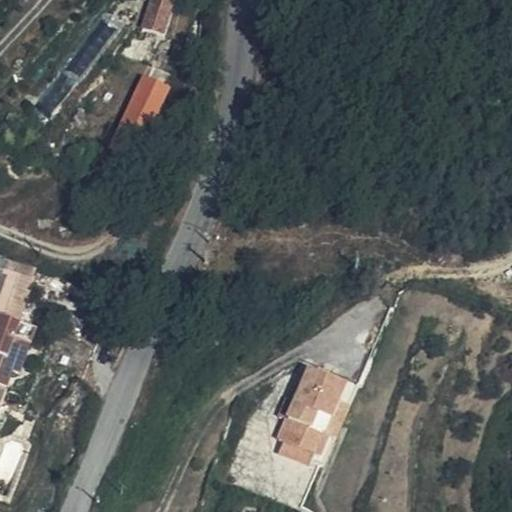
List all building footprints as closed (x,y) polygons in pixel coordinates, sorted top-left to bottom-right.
[(178,2),(171,0),(154,0),(145,28),(167,35),(178,2)] [(111,12),(97,22),(111,39),(125,29),(111,12)] [(176,54),(200,61),(205,43),(183,36),(176,54)] [(200,61),(176,54),(167,89),(190,96),(200,61)] [(31,365),(53,375),(70,337),(26,318),(9,356),(31,365)] [(53,375),(31,365),(2,429),(33,445),(43,425),(51,428),(71,383),(53,375)] [(327,434),(341,406),(351,385),(312,368),(292,408),(299,412),(288,433),(321,449),(327,434)] [(341,406),(327,434),(340,439),(354,412),(341,406)]
